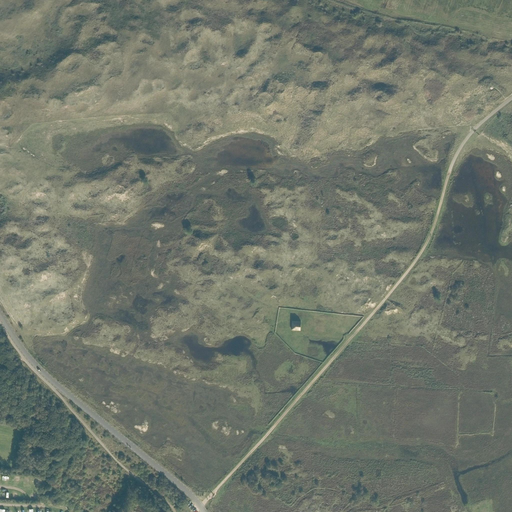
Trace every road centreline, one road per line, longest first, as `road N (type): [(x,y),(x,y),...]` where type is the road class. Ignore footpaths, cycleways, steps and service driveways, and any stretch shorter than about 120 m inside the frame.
road 1 (track): [(511,98),(462,143),(410,270),(201,506)]
road 2 (unclassified): [(203,511),(46,376),(0,314)]
